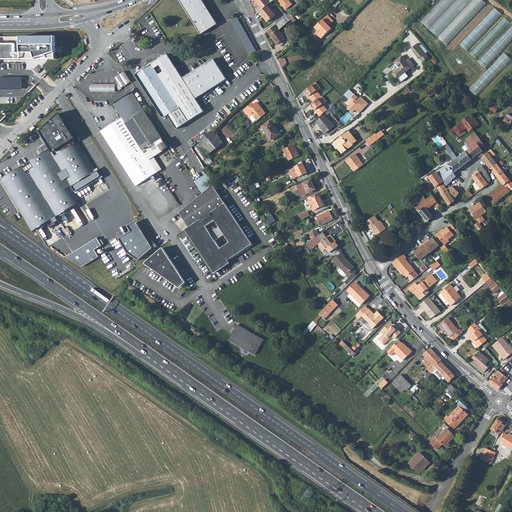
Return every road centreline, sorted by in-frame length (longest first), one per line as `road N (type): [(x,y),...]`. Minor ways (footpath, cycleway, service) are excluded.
road 1 (trunk): [(403,511),(5,233)]
road 2 (tertiary): [(240,0),(377,270)]
road 3 (trunk): [(146,351),(376,511)]
road 4 (trunk): [(0,249),(146,351)]
road 5 (tertiary): [(377,270),(422,330),(493,395)]
road 6 (trunk): [(0,283),(146,351)]
road 7 (residential): [(474,164),(455,209),(377,270)]
road 8 (track): [(112,511),(248,462)]
road 9 (unclassified): [(0,147),(99,44)]
road 10 (residential): [(431,511),(494,406)]
